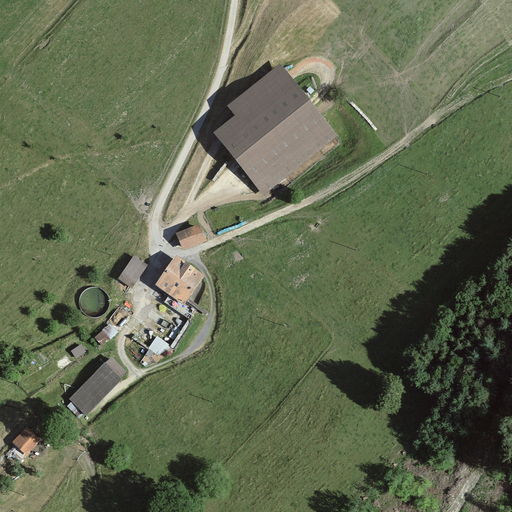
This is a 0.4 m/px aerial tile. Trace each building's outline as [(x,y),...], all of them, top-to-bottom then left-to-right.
[(235,114),(214,131),(264,194),(338,136),(280,63),(228,104),(235,114)] [(200,223),(177,232),(183,249),(206,241),(200,223)] [(205,274),(176,254),(156,284),(184,304),(205,274)] [(133,255),(118,279),(132,288),(147,265),(133,255)] [(111,322),(95,336),(104,345),(119,332),(111,322)] [(157,335),(150,347),(161,354),(169,342),(157,335)] [(76,356),(86,350),(83,344),(73,350),(76,356)] [(104,361),(68,397),(86,415),(122,379),(120,378),(126,372),(111,357),(106,362),(104,361)] [(27,423),(0,454),(0,481),(6,487),(46,438),(27,423)]
